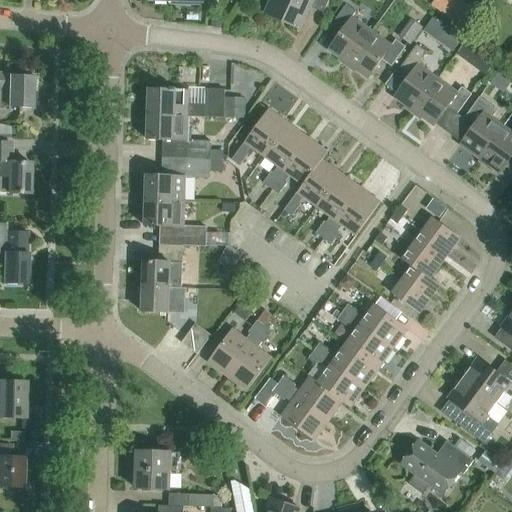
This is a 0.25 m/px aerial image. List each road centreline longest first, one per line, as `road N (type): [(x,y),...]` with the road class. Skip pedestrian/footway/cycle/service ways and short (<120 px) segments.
road 1 (residential): [(109,33),(257,51),(484,210),(495,266),(353,462),(323,477),(292,471),(114,340),(99,337)]
road 2 (residential): [(99,337),(109,33)]
road 3 (residential): [(95,511),(99,337)]
